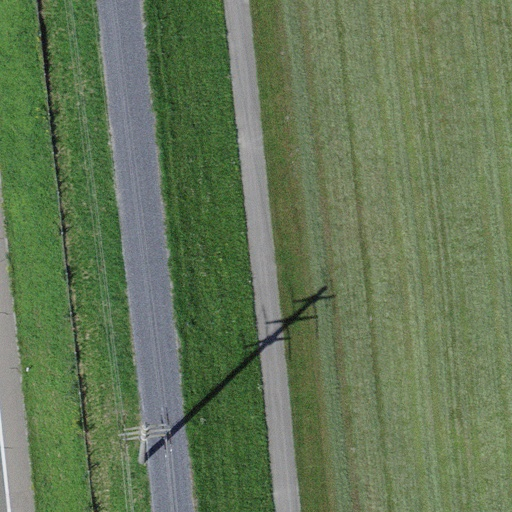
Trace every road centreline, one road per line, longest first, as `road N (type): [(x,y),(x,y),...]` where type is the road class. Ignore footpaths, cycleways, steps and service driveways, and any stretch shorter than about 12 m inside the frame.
road 1 (track): [(121,0),(177,511)]
road 2 (track): [(246,0),(299,511)]
